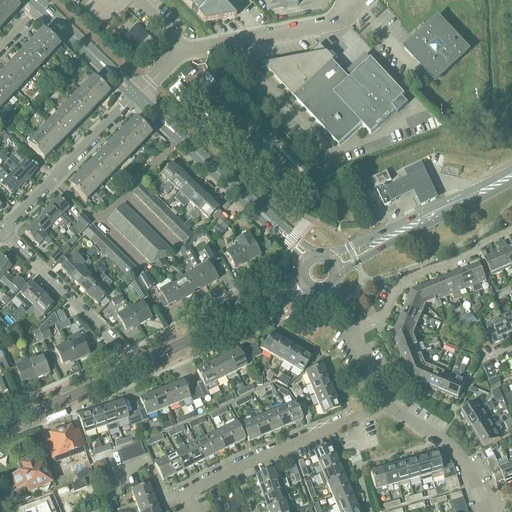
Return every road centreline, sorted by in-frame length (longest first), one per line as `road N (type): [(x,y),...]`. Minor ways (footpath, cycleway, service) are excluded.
road 1 (secondary): [(307,258),(133,93)]
road 2 (secondary): [(132,368),(305,282)]
road 3 (residential): [(352,331),(387,309),(400,284),(511,233)]
road 4 (residential): [(132,368),(3,229)]
road 5 (residential): [(3,229),(133,93)]
road 6 (unclassified): [(185,52),(317,27),(356,2)]
road 7 (residential): [(236,467),(386,400)]
road 8 (residential): [(487,510),(463,459),(386,400)]
road 9 (secondary): [(0,426),(132,368)]
road 10 (secondary): [(387,236),(511,173)]
road 11 (secondary): [(133,93),(40,4)]
